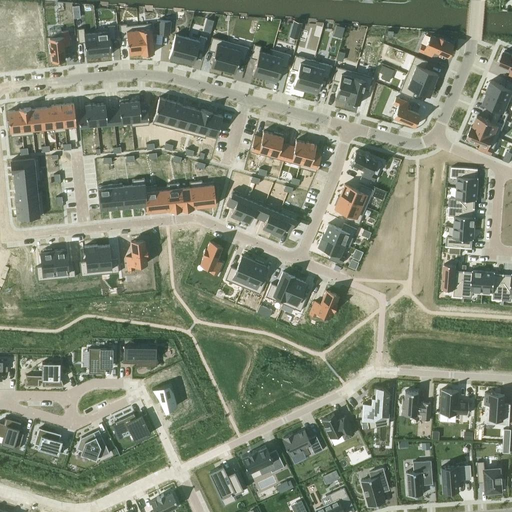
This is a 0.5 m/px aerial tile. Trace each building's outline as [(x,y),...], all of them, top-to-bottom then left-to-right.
[(151,23),(138,24),(142,54),(154,53),(154,51),(151,23)] [(127,24),(119,24),(121,38),(127,38),(129,54),(141,53),(141,54),(142,54),(138,24),(127,26),(127,24)] [(108,31),(96,32),(99,55),(100,55),(100,57),(109,56),(109,54),(111,54),(110,40),(116,39),(115,25),(108,26),(108,31)] [(84,28),(77,29),(78,43),(85,42),(86,57),(99,55),(96,32),(85,33),(84,28)] [(51,47),(49,47),(50,54),(51,54),(52,61),(65,60),(64,45),(70,45),(68,31),(62,32),(62,37),(50,38),(51,47)] [(175,34),(169,58),(181,61),(187,38),(175,34)] [(187,38),(181,61),(182,60),(193,63),(198,48),(204,49),(207,36),(201,34),(199,41),(187,38)] [(421,44),(418,51),(431,56),(434,51),(447,56),(452,44),(445,41),(445,40),(438,37),(438,38),(431,35),(426,46),(421,44)] [(212,37),(208,51),(215,52),(211,66),(213,67),(212,68),(221,71),(221,69),(223,69),(230,42),(212,37)] [(230,42),(223,69),(235,73),(239,59),(245,61),(249,47),(230,42)] [(254,44),(251,58),(257,60),(253,75),(265,78),(271,54),(260,51),(261,46),(254,44)] [(271,54),(265,78),(266,77),(277,80),(281,66),(287,68),(291,54),(284,53),(273,49),(271,54)] [(504,51),(499,63),(511,68),(511,70),(510,75),(511,76),(511,53),(511,54),(504,51)] [(295,56),(292,69),(298,71),(294,85),(306,88),(314,60),(295,56)] [(415,56),(407,74),(434,86),(435,85),(433,84),(438,74),(425,68),(427,61),(415,56)] [(314,60),(306,88),(318,91),(322,78),(328,79),(332,66),(314,60)] [(337,67),(333,81),(339,82),(335,96),(347,99),(347,100),(347,101),(355,72),(337,67)] [(355,72),(347,101),(359,104),(363,89),(370,91),(374,77),(355,72)] [(407,74),(399,92),(412,97),(415,90),(430,96),(434,86),(407,74)] [(491,81),(486,92),(511,102),(511,82),(508,80),(505,87),(491,81)] [(487,93),(483,103),(496,109),(493,115),(506,120),(509,113),(507,112),(511,102),(511,103),(511,102),(486,92),(487,93)] [(159,97),(152,123),(163,126),(170,100),(159,97)] [(398,106),(393,117),(395,118),(394,119),(401,122),(402,121),(415,126),(420,114),(406,109),(409,103),(396,97),(393,104),(398,106)] [(120,108),(113,109),(115,126),(131,124),(131,126),(132,126),(129,100),(129,101),(128,99),(120,100),(120,101),(119,102),(120,108)] [(139,99),(129,100),(132,126),(149,124),(147,105),(140,106),(139,99)] [(170,100),(163,126),(174,129),(181,103),(170,100)] [(74,103),(63,104),(65,131),(66,131),(66,128),(76,127),(74,103)] [(86,111),(78,112),(80,127),(97,125),(95,103),(85,104),(86,111)] [(96,103),(95,103),(97,125),(114,123),(114,126),(115,126),(113,109),(106,109),(105,103),(96,104),(96,103)] [(181,103),(174,129),(184,132),(191,107),(181,104),(181,103)] [(63,104),(52,105),(55,132),(65,131),(63,104)] [(51,106),(41,107),(44,130),(54,129),(54,132),(55,132),(52,105),(51,105),(51,106)] [(30,107),(20,108),(22,135),(33,134),(30,107)] [(31,107),(30,107),(33,134),(34,134),(33,132),(44,130),(41,107),(32,108),(31,108),(31,107)] [(191,107),(184,132),(194,135),(202,109),(201,109),(201,110),(191,107)] [(9,121),(7,121),(8,130),(10,130),(11,137),(22,135),(20,108),(19,108),(19,110),(8,111),(9,121)] [(202,109),(194,135),(205,138),(212,111),(202,109)] [(212,111),(205,138),(206,135),(216,138),(223,116),(212,113),(213,112),(212,111)] [(472,126),(499,138),(506,120),(493,115),(491,121),(477,116),(473,126),(472,126)] [(472,126),(467,137),(481,143),(479,149),(492,155),(499,138),(472,126)] [(255,135),(250,151),(267,156),(273,133),(263,131),(262,137),(255,135)] [(273,133),(267,156),(283,160),(288,144),(281,142),(283,136),(282,136),(283,134),(274,132),(274,133),(273,133)] [(288,144),(283,160),(299,165),(299,167),(306,141),(306,142),(296,140),(295,146),(288,144)] [(306,141),(299,167),(316,172),(321,153),(314,151),(316,144),(306,141)] [(356,151),(351,163),(364,169),(361,175),(374,180),(377,174),(382,162),(370,157),(370,156),(364,153),(363,155),(356,151)] [(25,158),(11,160),(13,171),(40,169),(38,157),(36,157),(25,158)] [(452,168),(451,177),(458,177),(457,188),(478,189),(478,178),(477,178),(477,169),(466,168),(463,168),(460,167),(452,167),(452,168)] [(40,169),(13,171),(13,172),(14,172),(15,183),(41,180),(40,169)] [(144,178),(132,179),(135,206),(146,205),(147,212),(144,178)] [(144,178),(147,212),(159,211),(156,185),(145,186),(144,178)] [(122,183),(121,183),(124,207),(135,206),(132,179),(132,184),(122,185),(122,183)] [(16,193),(15,193),(15,194),(42,191),(39,191),(38,181),(41,180),(15,183),(16,193)] [(201,180),(190,181),(193,208),(193,207),(204,206),(201,180)] [(202,180),(201,180),(204,206),(216,205),(214,181),(202,182),(202,180)] [(179,182),(181,209),(193,208),(190,181),(189,181),(190,186),(180,187),(179,182)] [(179,182),(167,184),(170,211),(181,209),(179,182)] [(121,183),(110,184),(113,209),(124,207),(121,183)] [(110,184),(98,185),(101,210),(113,209),(110,184)] [(157,185),(156,185),(159,211),(169,209),(170,211),(167,184),(167,186),(157,187),(157,185)] [(345,184),(340,196),(366,207),(373,189),(360,184),(358,190),(345,184)] [(449,197),(449,207),(474,209),(475,200),(477,200),(478,189),(457,188),(456,198),(449,197)] [(233,190),(227,205),(232,207),(233,208),(230,215),(240,219),(249,196),(233,190)] [(42,191),(15,194),(16,205),(43,203),(42,191)] [(249,196),(240,219),(241,218),(250,222),(252,216),(258,219),(265,203),(249,196)] [(338,196),(334,204),(336,205),(335,207),(348,213),(346,219),(359,224),(366,207),(340,196),(339,197),(338,196)] [(43,203),(16,205),(17,217),(44,214),(43,203)] [(265,203),(258,219),(265,221),(262,227),(266,229),(271,231),(271,232),(282,207),(281,207),(280,209),(265,203)] [(282,207),(271,232),(281,236),(283,229),(290,232),(298,214),(282,207)] [(449,207),(448,216),(455,217),(454,227),(475,228),(476,217),(474,217),(474,209),(449,207)] [(322,234),(322,235),(349,246),(357,229),(344,223),(341,229),(328,224),(323,235),(322,234)] [(447,237),(446,247),(471,248),(472,240),(474,240),(475,228),(454,227),(454,237),(447,237)] [(317,246),(332,252),(329,258),(342,264),(345,257),(340,255),(345,245),(349,247),(349,246),(322,235),(317,246)] [(133,255),(126,256),(128,270),(135,269),(134,264),(147,263),(146,255),(147,255),(146,248),(145,248),(144,240),(131,241),(133,255)] [(204,256),(201,263),(212,268),(211,273),(217,275),(222,262),(216,260),(222,247),(210,242),(207,249),(206,249),(203,255),(204,256)] [(86,261),(80,262),(81,276),(100,274),(97,244),(84,246),(86,261)] [(97,244),(100,274),(119,272),(117,258),(111,259),(109,244),(97,246),(97,244)] [(42,266),(36,266),(37,280),(56,278),(53,250),(52,250),(52,249),(43,250),(43,251),(41,252),(42,266)] [(66,249),(53,250),(56,278),(75,276),(74,263),(67,263),(66,249)] [(4,259),(0,274),(0,281),(22,294),(22,293),(27,276),(19,274),(20,267),(17,266),(20,256),(13,254),(4,259)] [(230,266),(225,279),(231,282),(242,287),(253,261),(242,256),(236,269),(230,266)] [(253,261),(242,287),(253,291),(260,294),(265,281),(259,279),(265,265),(263,265),(264,263),(255,260),(255,261),(253,261)] [(444,264),(442,289),(453,290),(453,297),(462,297),(464,272),(456,271),(456,265),(444,264)] [(464,272),(462,297),(463,298),(463,297),(471,297),(472,291),(482,292),(484,271),(472,271),(472,272),(464,272)] [(484,271),(482,292),(493,293),(492,300),(501,300),(503,275),(495,274),(495,272),(484,271)] [(271,284),(266,296),(283,304),(294,277),(283,272),(277,286),(276,286),(271,284)] [(503,275),(501,300),(502,300),(511,300),(511,294),(511,273),(511,274),(511,275),(503,275)] [(294,277),(283,304),(301,311),(306,298),(300,296),(306,283),(294,278),(295,277),(294,277)] [(315,301),(309,314),(327,322),(332,310),(333,310),(336,303),(335,303),(338,295),(326,290),(321,303),(321,304),(315,301)] [(123,352),(123,363),(136,363),(136,366),(157,366),(157,352),(156,352),(156,346),(150,346),(124,346),(124,352),(123,352)] [(89,348),(89,373),(105,373),(105,367),(105,363),(112,364),(112,348),(100,348),(89,348)] [(26,380),(25,386),(34,386),(39,386),(39,380),(45,380),(45,386),(64,386),(60,379),(60,375),(60,362),(46,362),(43,362),(42,362),(42,364),(42,375),(26,375),(26,380)] [(169,384),(152,389),(159,400),(164,412),(177,404),(173,392),(169,384)] [(371,404),(363,404),(362,421),(388,417),(389,395),(383,387),(375,387),(375,397),(371,397),(371,404)] [(440,404),(440,413),(456,414),(457,414),(468,414),(469,401),(466,401),(461,401),(461,402),(457,402),(458,391),(456,390),(441,390),(440,404)] [(402,399),(401,414),(416,415),(416,414),(422,414),(421,419),(429,420),(430,403),(422,402),(422,403),(417,402),(418,392),(405,391),(404,399),(402,399)] [(485,393),(484,404),(489,405),(488,419),(502,420),(505,420),(505,425),(509,425),(509,424),(507,424),(506,424),(506,420),(509,420),(509,419),(510,411),(510,404),(508,404),(500,403),(501,394),(495,393),(490,393),(485,393)] [(115,424),(112,425),(116,434),(129,428),(131,432),(134,430),(139,439),(140,439),(139,438),(146,435),(147,435),(151,433),(143,417),(137,420),(134,413),(118,421),(115,422),(115,424)] [(334,413),(321,419),(330,438),(331,438),(342,433),(344,438),(354,434),(346,416),(337,420),(334,413)] [(0,435),(3,437),(1,444),(9,446),(14,447),(19,449),(24,433),(18,432),(21,422),(5,418),(4,423),(0,422),(0,435)] [(34,443),(34,444),(35,444),(39,446),(37,452),(57,458),(59,451),(63,452),(63,451),(63,450),(65,445),(61,444),(62,441),(59,440),(61,435),(61,434),(60,434),(42,428),(42,429),(40,428),(39,428),(38,430),(34,443)] [(284,439),(283,440),(291,457),(303,451),(302,448),(310,444),(315,453),(323,449),(316,435),(309,438),(305,429),(293,435),(293,433),(283,437),(284,439)] [(75,451),(76,452),(77,449),(100,457),(110,453),(102,436),(97,438),(94,431),(81,437),(75,451)] [(266,445),(242,457),(249,472),(268,464),(271,473),(284,467),(278,453),(271,456),(266,445)] [(412,472),(406,472),(407,495),(423,494),(422,479),(432,479),(431,460),(413,462),(414,471),(412,471),(412,472)] [(480,462),(477,462),(477,463),(478,476),(478,482),(484,482),(485,491),(485,492),(491,491),(491,492),(491,493),(498,493),(501,493),(500,480),(501,480),(500,475),(499,475),(499,468),(491,468),(484,469),(483,461),(480,462)] [(470,465),(441,467),(441,475),(440,475),(440,483),(442,483),(443,491),(445,491),(455,490),(458,490),(457,480),(471,479),(470,465)] [(218,468),(209,472),(215,484),(221,496),(230,492),(231,494),(246,487),(238,470),(227,475),(225,471),(223,468),(219,470),(218,468)] [(367,479),(361,481),(368,506),(385,502),(385,500),(382,491),(383,491),(383,489),(386,488),(387,487),(388,490),(389,489),(383,468),(382,468),(369,472),(371,478),(367,479)] [(333,501),(316,509),(317,511),(344,511),(338,500),(347,495),(344,487),(330,494),(333,501)] [(155,510),(151,511),(167,511),(172,510),(171,509),(178,505),(172,492),(164,496),(163,494),(157,497),(157,498),(150,501),(155,510)]
